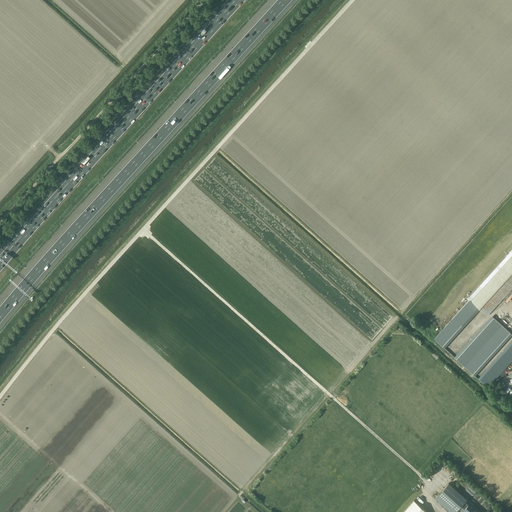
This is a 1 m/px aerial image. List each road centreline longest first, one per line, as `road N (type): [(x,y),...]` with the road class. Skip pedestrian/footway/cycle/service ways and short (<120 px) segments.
road 1 (track): [(352,0),(0,397)]
road 2 (motorway): [(0,314),(285,0)]
road 3 (track): [(444,511),(420,475),(143,229)]
road 4 (motorway): [(238,0),(10,251)]
road 5 (track): [(0,221),(203,0)]
